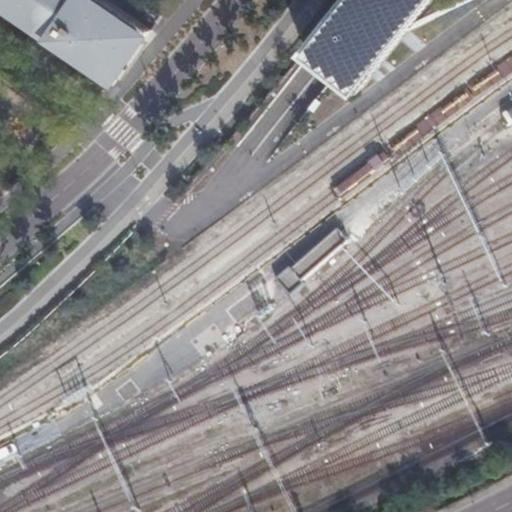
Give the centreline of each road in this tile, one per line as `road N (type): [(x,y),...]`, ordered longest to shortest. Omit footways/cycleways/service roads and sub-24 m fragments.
road 1 (residential): [(234,0),(120,135)]
road 2 (residential): [(120,135),(0,238)]
road 3 (residential): [(0,50),(120,135)]
